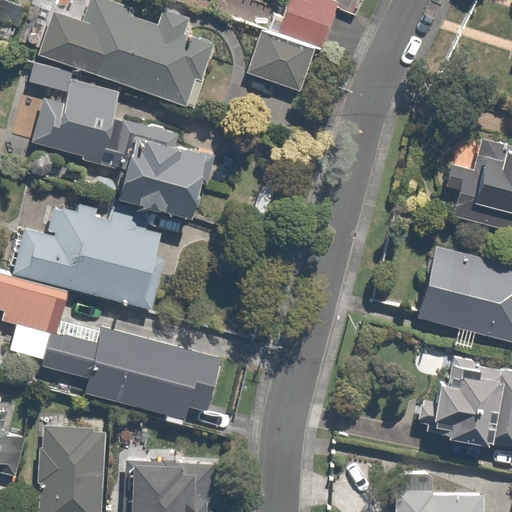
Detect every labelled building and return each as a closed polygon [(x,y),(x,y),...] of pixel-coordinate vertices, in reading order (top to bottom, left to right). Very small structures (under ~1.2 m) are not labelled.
[(163,19),(114,0),(92,0),(86,18),(55,6),(37,49),(199,113),(230,35),(167,10),(163,19)] [(313,45),(328,50),(344,4),(333,0),(295,0),(284,35),(313,45)] [(313,45),(284,35),(266,29),(250,76),(297,92),(313,45)] [(77,107),(45,98),(30,148),(130,176),(124,198),(200,220),(219,153),(122,126),(129,100),(83,86),(77,107)] [(511,155),(511,156),(510,162),(486,157),(475,207),(511,214),(511,155)] [(444,161),(437,202),(467,207),(474,166),(444,161)] [(171,236),(57,208),(50,235),(25,229),(15,271),(155,305),(171,236)] [(511,263),(441,246),(422,323),(511,344),(511,263)] [(74,294),(0,274),(0,323),(33,332),(27,356),(87,372),(93,346),(63,338),(74,294)] [(235,363),(125,336),(111,396),(220,423),(235,363)] [(511,366),(455,358),(452,383),(443,381),(440,399),(436,427),(459,431),(457,441),(505,448),(506,445),(511,446),(511,366)] [(0,418),(2,406),(0,405),(0,473),(22,477),(30,436),(0,430),(0,418)] [(103,511),(104,421),(40,420),(38,511),(103,511)] [(215,511),(217,467),(130,464),(130,490),(141,490),(140,511),(215,511)] [(491,511),(492,494),(434,495),(433,471),(395,472),(395,511),(491,511)]
